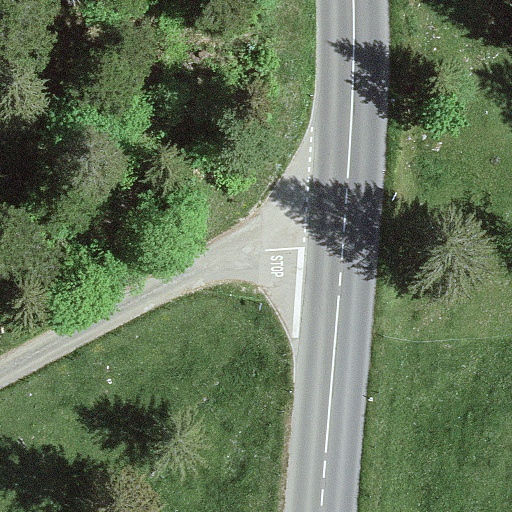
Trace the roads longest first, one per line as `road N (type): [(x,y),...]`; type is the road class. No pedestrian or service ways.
road 1 (unclassified): [(0,373),(183,280),(274,250),(342,248)]
road 2 (secondary): [(342,248),(321,511)]
road 3 (secondary): [(351,0),(342,248)]
